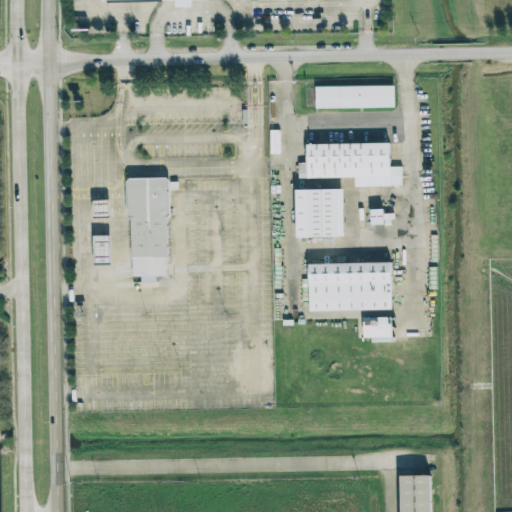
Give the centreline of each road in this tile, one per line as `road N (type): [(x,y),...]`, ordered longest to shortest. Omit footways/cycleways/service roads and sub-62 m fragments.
road 1 (secondary): [(63,511),(49,0)]
road 2 (secondary): [(14,0),(26,511)]
road 3 (residential): [(13,64),(511,53)]
